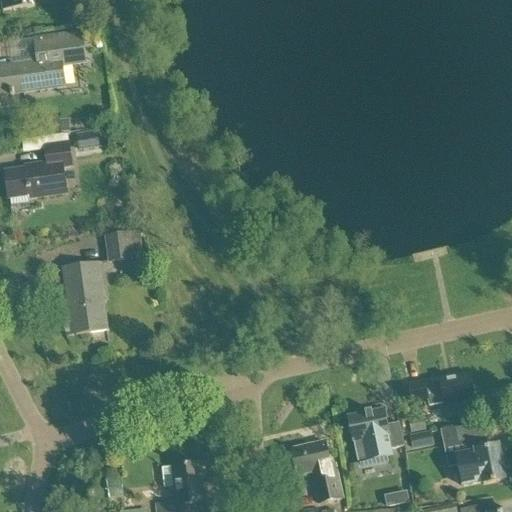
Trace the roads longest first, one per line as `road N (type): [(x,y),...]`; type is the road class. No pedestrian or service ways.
road 1 (residential): [(247,377),(511,317)]
road 2 (residential): [(46,445),(169,396),(247,377)]
road 3 (residential): [(259,511),(247,377)]
